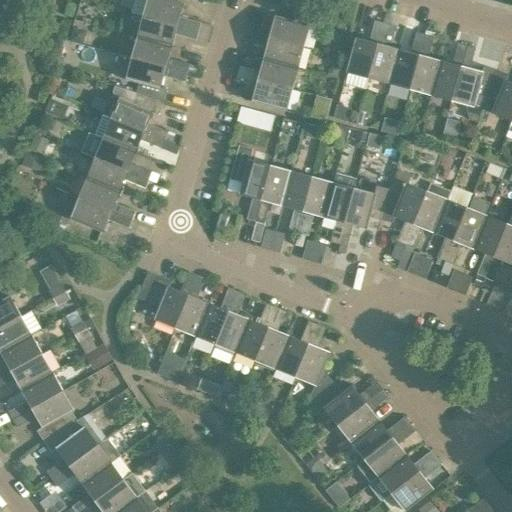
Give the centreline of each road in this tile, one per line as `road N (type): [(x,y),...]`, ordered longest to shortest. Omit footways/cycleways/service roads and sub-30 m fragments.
road 1 (residential): [(359,310),(172,238),(170,221),(232,0)]
road 2 (residential): [(468,455),(370,337),(359,310)]
road 3 (residential): [(359,310),(378,290),(400,291),(511,337)]
